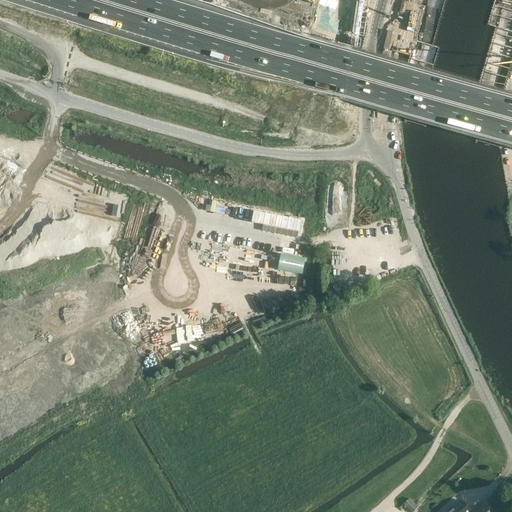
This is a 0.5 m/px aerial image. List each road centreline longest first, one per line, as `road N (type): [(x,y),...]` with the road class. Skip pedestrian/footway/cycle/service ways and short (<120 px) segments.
road 1 (tertiary): [(393,148),(288,153),(227,144),(0,77)]
road 2 (motorway): [(123,0),(511,109)]
road 3 (tertiary): [(511,450),(414,242),(393,148)]
road 4 (track): [(229,247),(132,181),(49,152),(42,144),(53,94)]
road 5 (motorway): [(277,0),(511,66)]
road 6 (track): [(482,388),(459,407),(427,467),(376,511)]
road 7 (unclassified): [(393,148),(385,87),(396,0)]
